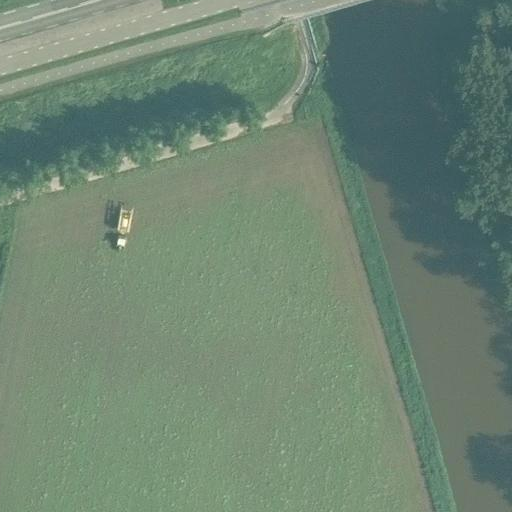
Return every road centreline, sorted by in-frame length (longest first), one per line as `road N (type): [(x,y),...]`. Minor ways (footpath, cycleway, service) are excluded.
road 1 (unclassified): [(0,199),(275,114)]
road 2 (unclassified): [(0,67),(239,0)]
